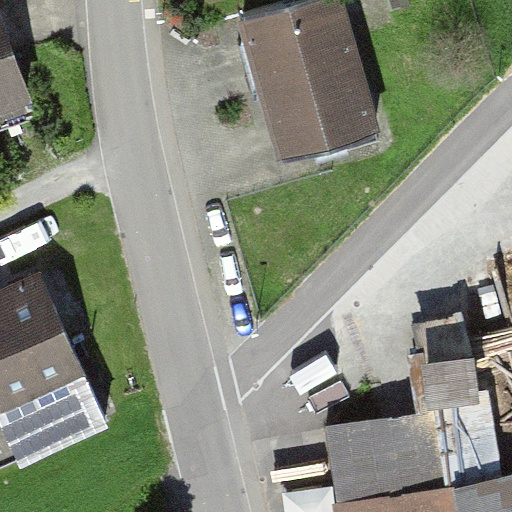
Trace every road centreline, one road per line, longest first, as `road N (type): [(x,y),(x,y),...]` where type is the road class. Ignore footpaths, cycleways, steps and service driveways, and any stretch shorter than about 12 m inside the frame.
road 1 (residential): [(201,416),(511,116)]
road 2 (tertiary): [(201,416),(139,158)]
road 3 (tertiary): [(139,158),(115,0)]
road 4 (residential): [(139,158),(0,223)]
